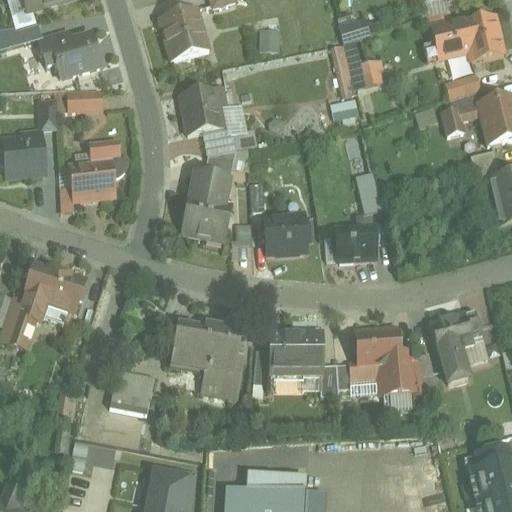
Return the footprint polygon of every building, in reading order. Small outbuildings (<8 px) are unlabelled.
[(20,0),(27,21),(80,5),(78,0),(20,0)] [(233,0),(209,0),(213,13),(235,6),(233,0)] [(196,14),(158,25),(158,26),(159,26),(171,66),(170,67),(170,68),(208,57),(208,55),(207,56),(195,16),(196,15),(196,14)] [(463,25),(446,28),(447,29),(430,33),(438,64),(468,57),(470,68),(503,60),(494,22),(464,29),(463,25)] [(365,25),(339,33),(343,48),(369,41),(365,25)] [(41,29),(13,38),(17,52),(46,44),(41,29)] [(12,35),(0,36),(0,56),(17,52),(13,38),(12,35)] [(279,37),(260,36),(259,57),(278,58),(279,37)] [(92,41),(53,53),(63,86),(102,75),(92,41)] [(343,51),(353,96),(365,93),(360,68),(355,47),(343,49),(343,51)] [(343,51),(330,54),(341,103),(354,100),(353,96),(343,51)] [(381,64),(360,68),(365,93),(383,89),(380,77),(384,76),(381,64)] [(475,80),(445,89),(450,106),(480,97),(475,80)] [(98,95),(67,97),(68,118),(102,117),(102,115),(101,115),(101,101),(101,99),(99,100),(98,95)] [(215,96),(180,103),(187,141),(222,134),(215,96)] [(453,116),(441,119),(447,142),(463,138),(458,116),(477,112),(477,109),(483,107),(480,97),(450,106),(453,116)] [(483,107),(477,109),(477,112),(487,152),(511,145),(511,100),(483,107)] [(354,104),(330,111),(335,127),(358,120),(354,104)] [(55,106),(39,107),(41,133),(57,132),(55,106)] [(420,130),(438,125),(434,112),(416,117),(420,130)] [(253,135),(229,140),(232,158),(235,157),(256,151),(253,135)] [(43,144),(3,146),(6,185),(9,185),(9,181),(25,180),(26,183),(46,182),(43,144)] [(119,145),(101,148),(100,145),(92,146),(92,149),(89,149),(90,163),(76,165),(77,170),(69,171),(74,205),(115,200),(113,181),(118,180),(123,177),(126,172),(127,166),(126,161),(120,163),(120,161),(121,161),(120,159),(118,147),(119,147),(119,145)] [(493,156),(470,162),(473,174),(496,168),(493,156)] [(232,158),(207,162),(203,180),(229,187),(235,157),(232,158)] [(496,168),(473,174),(478,195),(494,191),(493,184),(500,183),(496,168)] [(203,180),(195,179),(191,203),(189,202),(181,238),(204,244),(206,239),(220,242),(219,247),(223,248),(230,212),(224,211),(229,187),(203,180)] [(511,179),(500,183),(493,184),(494,191),(504,231),(511,229),(511,179)] [(263,189),(249,190),(251,217),(264,216),(263,189)] [(377,195),(359,200),(364,221),(382,217),(377,195)] [(303,222),(282,223),(282,220),(279,221),(280,226),(263,227),(264,262),(268,262),(268,259),(304,258),(304,260),(307,260),(305,219),(303,219),(303,222)] [(374,233),(334,235),(336,267),(339,267),(339,269),(353,268),(353,266),(376,265),(374,233)] [(84,287),(35,270),(23,309),(11,305),(1,334),(0,337),(0,347),(24,356),(36,321),(67,332),(72,318),(73,319),(76,310),(81,311),(85,298),(81,296),(84,287)] [(0,301),(0,333),(1,334),(11,305),(0,301)] [(464,319),(429,329),(438,361),(440,360),(460,355),(473,351),(472,349),(483,346),(479,330),(468,333),(464,319)] [(219,328),(201,325),(199,338),(178,334),(171,373),(203,378),(199,402),(236,408),(242,370),(235,369),(241,336),(218,332),(219,328)] [(396,335),(356,339),(359,385),(378,384),(379,401),(411,398),(405,369),(399,370),(396,335)] [(322,340),(270,339),(269,380),(303,380),(303,384),(321,384),(321,372),(322,340)] [(460,355),(440,360),(447,389),(468,383),(460,355)] [(267,358),(256,357),(253,389),(265,390),(267,358)] [(428,358),(417,361),(418,366),(418,367),(422,383),(433,380),(428,358)] [(418,366),(405,369),(411,398),(413,404),(426,400),(422,383),(418,367),(418,366)] [(350,370),(336,371),(337,396),(352,394),(350,370)] [(336,371),(321,372),(321,384),(321,403),(338,402),(337,396),(336,371)] [(154,384),(116,377),(109,414),(147,421),(154,384)] [(73,423),(75,404),(67,403),(64,422),(73,423)] [(511,511),(511,453),(464,465),(474,511),(511,511)] [(187,511),(194,482),(152,474),(144,511),(187,511)] [(306,481),(247,478),(246,494),(304,498),(306,481)] [(18,511),(25,498),(7,490),(0,505),(0,509),(6,511),(18,511)] [(246,494),(227,493),(226,511),(321,511),(322,499),(304,498),(246,494)]
